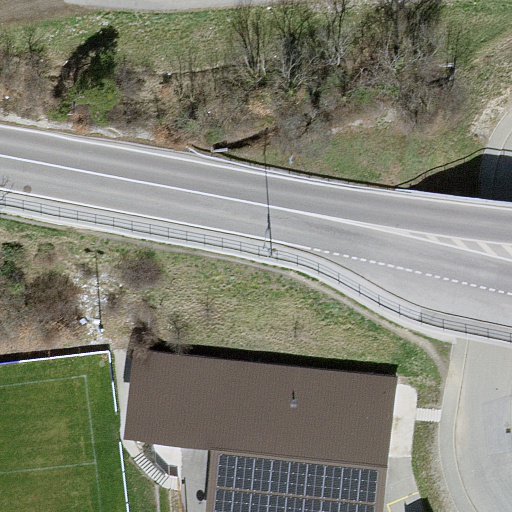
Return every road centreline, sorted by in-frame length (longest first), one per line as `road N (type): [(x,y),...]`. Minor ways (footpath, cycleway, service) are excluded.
road 1 (secondary): [(158,186),(511,280)]
road 2 (secondary): [(511,227),(158,186)]
road 3 (secondary): [(158,186),(0,156)]
